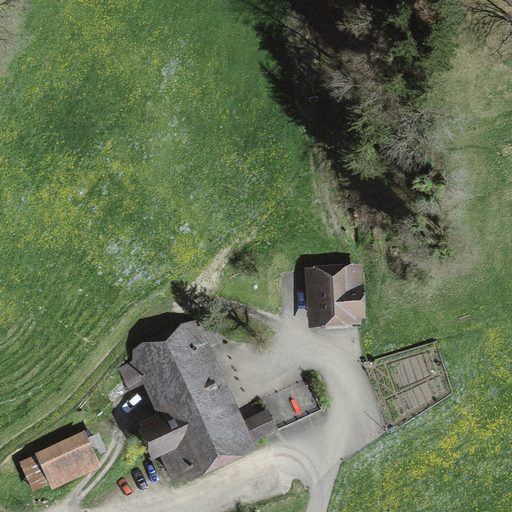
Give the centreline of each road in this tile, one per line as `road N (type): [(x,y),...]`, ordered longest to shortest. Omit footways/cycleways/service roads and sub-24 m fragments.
road 1 (residential): [(269,384),(290,358),(314,348),(340,365),(353,397),(323,475)]
road 2 (residential): [(201,511),(280,476),(323,475)]
